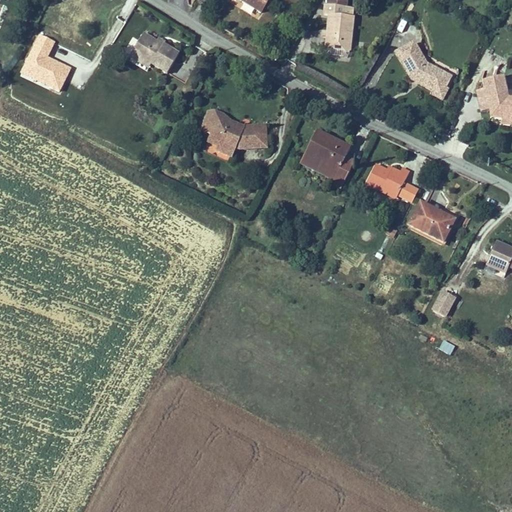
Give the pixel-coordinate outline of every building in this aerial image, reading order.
[(287,3),(281,0),(249,0),(247,5),(276,22),(287,3)] [(340,21),(346,21),(344,63),(369,64),(370,22),(362,22),(363,13),(363,2),(345,2),(345,13),(340,12),(340,21)] [(48,61),(54,43),(38,37),(22,81),(50,90),(51,86),(62,90),(70,69),(48,61)] [(151,43),(139,60),(157,73),(172,84),(185,65),(171,55),(170,56),(163,51),(151,43)] [(166,48),(163,51),(170,56),(171,55),(172,52),(166,48)] [(461,86),(437,71),(426,49),(407,59),(420,85),(422,84),(429,88),(428,90),(442,99),(446,92),(454,96),(461,86)] [(157,73),(139,60),(136,63),(155,76),(157,73)] [(307,69),(304,75),(339,95),(342,89),(307,69)] [(511,124),(511,97),(506,98),(505,90),(492,92),(494,100),(485,102),(489,122),(497,121),(498,122),(511,124)] [(451,108),(457,98),(454,96),(446,92),(442,99),(440,102),(451,108)] [(511,124),(498,122),(498,128),(509,130),(508,135),(511,135),(511,124)] [(205,146),(209,148),(213,139),(220,142),(223,134),(248,144),(249,141),(236,136),(228,130),(220,127),(213,127),(205,146)] [(213,139),(209,148),(216,150),(215,153),(225,157),(223,161),(222,165),(238,171),(242,162),(246,163),(272,161),(270,139),(249,141),(248,144),(223,134),(220,142),(213,139)] [(354,160),(321,142),(308,165),(342,183),(339,188),(336,194),(346,199),(356,180),(346,175),(349,168),(354,160)] [(225,157),(215,153),(213,158),(223,161),(225,157)] [(342,183),(308,165),(306,170),(339,188),(342,183)] [(360,174),(349,168),(346,175),(356,180),(360,174)] [(405,204),(416,180),(408,177),(406,181),(398,177),(397,181),(393,179),(382,174),(373,194),(389,201),(390,197),(405,204)] [(403,208),(405,204),(390,197),(389,201),(403,208)] [(462,231),(427,216),(418,239),(452,254),(462,231)] [(394,239),(396,232),(389,229),(386,237),(394,239)] [(511,254),(505,251),(496,275),(511,281),(511,254)] [(446,322),(456,301),(440,293),(430,315),(446,322)] [(456,302),(448,319),(460,325),(468,307),(456,302)] [(438,351),(450,357),(455,348),(443,342),(438,351)]
